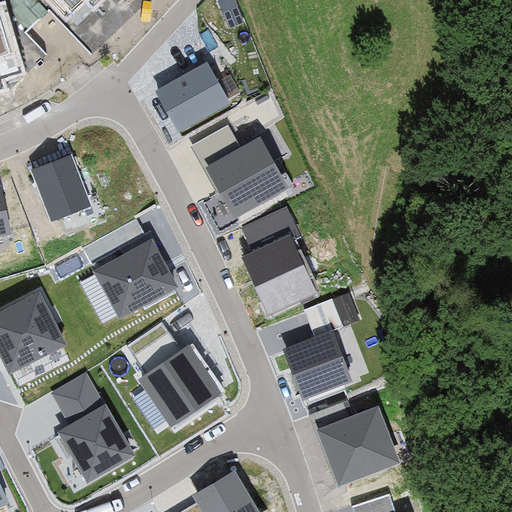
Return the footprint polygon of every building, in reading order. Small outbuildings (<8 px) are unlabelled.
[(46,0),(66,20),(86,1),(94,9),(103,0),(46,0)] [(0,92),(10,90),(8,81),(28,75),(6,1),(0,2),(0,92)] [(210,67),(161,94),(180,129),(229,102),(210,67)] [(259,142),(212,167),(236,212),(283,187),(259,142)] [(67,154),(31,170),(52,218),(88,203),(67,154)] [(0,183),(0,182),(0,239),(11,237),(0,183)] [(286,212),(246,229),(257,255),(248,259),(260,286),(309,265),(286,212)] [(153,242),(94,272),(118,319),(177,289),(153,242)] [(43,297),(67,338),(77,331),(53,291),(43,297)] [(40,297),(0,317),(0,346),(12,370),(64,342),(40,297)] [(332,327),(287,346),(309,398),(354,379),(332,327)] [(189,345),(141,379),(172,422),(220,389),(189,345)] [(378,405),(316,430),(337,484),(400,459),(378,405)] [(106,409),(63,434),(90,480),(133,454),(106,409)] [(262,511),(236,468),(192,494),(201,511),(262,511)]
